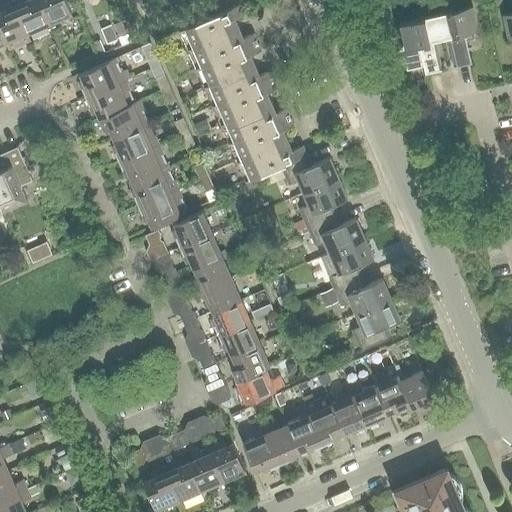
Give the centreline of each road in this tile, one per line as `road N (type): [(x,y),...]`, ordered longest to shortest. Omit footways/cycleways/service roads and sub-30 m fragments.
road 1 (residential): [(499,416),(378,138)]
road 2 (residential): [(278,511),(499,416)]
road 3 (residential): [(101,448),(71,369),(163,326)]
road 4 (residential): [(101,448),(189,405),(193,388),(163,326)]
road 5 (residential): [(378,138),(319,0)]
